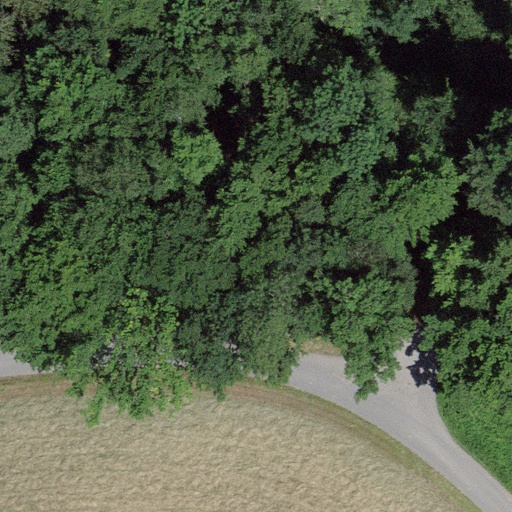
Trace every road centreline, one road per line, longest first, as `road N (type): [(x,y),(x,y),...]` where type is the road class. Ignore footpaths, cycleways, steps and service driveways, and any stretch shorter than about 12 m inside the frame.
road 1 (unclassified): [(504,511),(397,416),(319,375),(190,350),(0,359)]
road 2 (track): [(397,416),(464,319),(511,279)]
